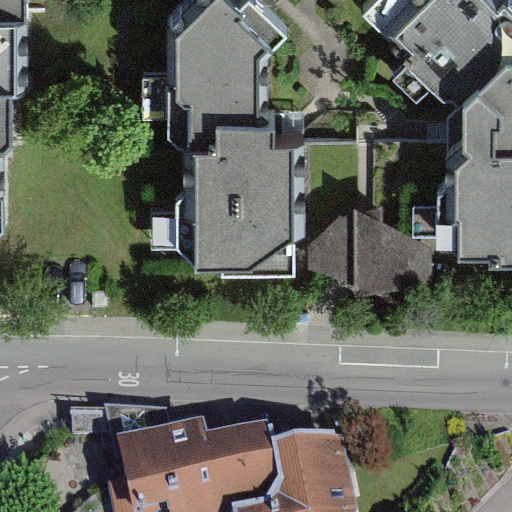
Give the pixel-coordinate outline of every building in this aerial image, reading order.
[(0,0),(0,251),(20,235),(16,159),(33,148),(34,0),(0,0)] [(248,0),(248,1),(247,0),(208,0),(185,21),(179,138),(205,152),(206,177),(187,195),(187,248),(224,279),(305,280),(306,134),(289,134),(288,112),(265,111),(264,55),(301,26),(272,0),(248,0)] [(511,0),(378,0),(376,3),(479,102),(477,153),(449,186),(449,232),(470,254),(511,254),(511,0)] [(432,244),(370,205),(318,251),(321,265),(390,301),(435,269),(432,244)] [(218,444),(130,460),(137,495),(118,498),(120,511),(362,511),(353,461),(285,474),(281,449),(221,460),(218,444)]
